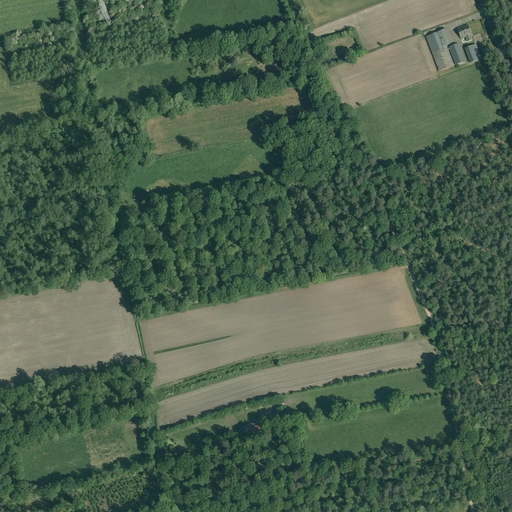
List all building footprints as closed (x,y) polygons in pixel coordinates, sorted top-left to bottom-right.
[(472,40),(470,36),(471,35),(468,25),(457,29),(461,39),(466,37),(467,42),(472,40)] [(451,43),(446,30),(426,37),(439,71),(453,66),(445,46),(451,43)] [(449,47),(456,65),(465,62),(458,44),(449,47)] [(465,49),(471,63),(481,59),(476,45),(465,49)] [(270,72),(271,71),(275,71),(275,75),(279,74),(279,71),(280,71),(279,67),(279,65),(275,65),(276,67),(270,67),(269,68),(268,69),(268,70),(268,71),(269,71),(270,72)]
